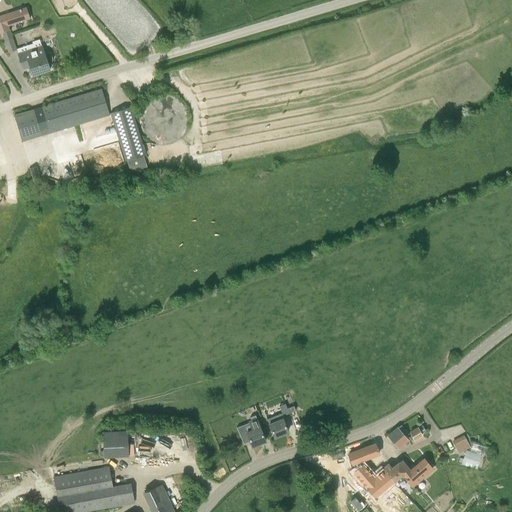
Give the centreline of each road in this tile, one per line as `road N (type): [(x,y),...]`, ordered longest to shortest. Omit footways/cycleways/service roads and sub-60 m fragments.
road 1 (unclassified): [(0,108),(352,0)]
road 2 (unclassified): [(202,511),(254,466),(385,423),(511,326)]
